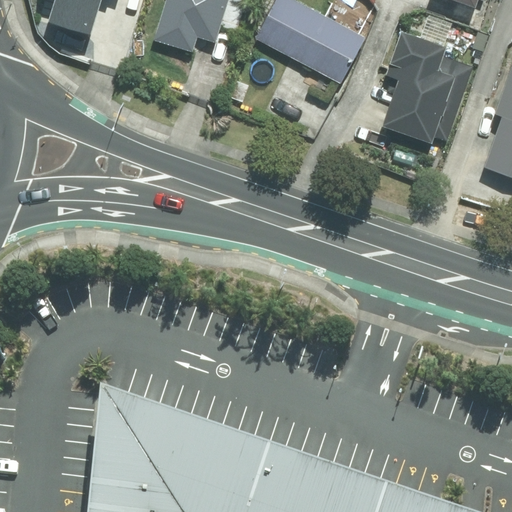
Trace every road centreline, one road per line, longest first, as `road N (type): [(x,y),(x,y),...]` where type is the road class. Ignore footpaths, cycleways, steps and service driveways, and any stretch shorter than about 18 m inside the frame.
road 1 (secondary): [(230,204),(511,300)]
road 2 (secondary): [(0,104),(230,204)]
road 3 (secondary): [(230,204),(0,200)]
